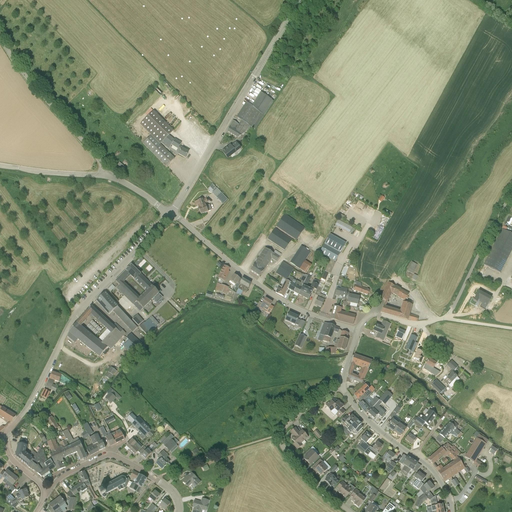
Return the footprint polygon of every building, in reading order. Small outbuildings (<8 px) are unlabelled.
[(246,102),(250,105),(248,109),(243,106),(237,117),(241,120),(242,120),(251,126),(255,129),(273,101),(261,93),(252,106),(246,102)] [(140,125),(151,136),(143,144),(166,167),(167,166),(174,159),(160,145),(161,143),(169,149),(171,145),(180,150),(178,154),(185,158),(188,152),(185,150),(185,149),(179,146),(181,143),(170,137),(168,136),(173,131),(174,131),(154,111),(140,125)] [(241,120),(239,124),(233,121),(227,131),(238,138),(242,135),(247,131),(251,126),(242,120),(241,120)] [(230,145),(222,151),(227,158),(230,156),(232,158),(237,154),(241,149),(236,142),(231,146),(230,145)] [(221,193),(217,188),(212,193),(216,197),(221,193)] [(221,193),(216,197),(221,202),(226,198),(221,193)] [(204,204),(207,202),(206,199),(202,200),(197,201),(200,207),(198,208),(201,215),(208,212),(207,212),(211,211),(209,205),(205,207),(204,204)] [(296,241),(305,228),(285,214),(276,227),(296,241)] [(339,219),(336,225),(350,233),(354,227),(339,219)] [(284,251),(292,240),(275,228),(267,239),(284,251)] [(511,249),(511,234),(502,229),(484,265),(500,273),(511,249)] [(345,243),(330,234),(324,244),(340,253),(345,243)] [(335,261),(340,253),(324,244),(319,253),(335,261)] [(312,264),(306,261),(311,251),(301,245),(291,264),(307,273),(312,264)] [(265,248),(254,264),(250,271),(259,277),(263,270),(264,271),(272,259),(276,262),(281,254),(272,248),(270,251),(265,248)] [(287,280),(294,268),(283,261),(276,274),(287,280)] [(413,274),(417,264),(412,262),(407,271),(413,274)] [(140,273),(131,265),(125,271),(130,276),(134,279),(140,273)] [(224,266),(218,278),(224,281),(227,275),(226,275),(229,268),(224,266)] [(124,282),(130,276),(125,271),(115,281),(120,285),(119,287),(117,288),(130,300),(132,302),(138,296),(124,282)] [(140,274),(140,273),(134,279),(145,290),(150,284),(141,274),(140,274)] [(291,278),(289,282),(291,282),(288,288),(292,290),(292,291),(293,292),(297,285),(302,287),(303,285),(307,275),(301,273),(300,275),(304,277),(302,281),(298,279),(297,281),(291,278)] [(228,288),(229,289),(234,293),(232,299),(231,299),(230,302),(232,302),(241,280),(240,279),(234,275),(229,282),(231,284),(229,287),(228,288)] [(302,287),(301,288),(301,290),(311,295),(313,290),(307,287),(311,277),(308,275),(308,276),(307,275),(303,285),(302,287)] [(241,295),(241,294),(242,292),(246,293),(248,289),(250,284),(242,279),(241,280),(232,302),(235,302),(238,294),(241,295)] [(291,282),(289,282),(286,280),(283,279),(282,281),(285,282),(283,286),(282,285),(281,287),(279,286),(278,288),(275,292),(279,294),(283,297),(287,288),(292,291),(292,290),(288,288),(291,282)] [(356,284),(356,285),(354,290),(360,292),(360,293),(368,295),(370,290),(362,287),(360,283),(355,281),(354,283),(356,284)] [(380,298),(386,302),(387,302),(391,293),(404,301),(409,294),(396,286),(396,287),(388,282),(380,298)] [(319,285),(316,290),(315,294),(318,296),(314,305),(321,308),(325,297),(326,296),(320,294),(322,288),(322,286),(323,287),(324,285),(321,283),(320,285),(319,285)] [(158,294),(159,293),(150,284),(145,290),(145,291),(139,297),(138,296),(132,302),(140,311),(153,299),(157,303),(163,298),(158,294)] [(228,293),(229,289),(228,288),(229,287),(221,284),(219,288),(216,287),(215,290),(226,295),(227,293),(228,293)] [(298,294),(301,290),(301,288),(302,287),(297,285),(293,292),(298,294)] [(346,296),(348,296),(349,296),(349,295),(349,293),(347,292),(348,290),(340,288),(340,290),(336,289),(335,295),(343,297),(342,299),(345,299),(346,296)] [(311,295),(301,290),(298,294),(308,300),(310,295),(311,295)] [(96,301),(102,307),(111,300),(105,293),(96,301)] [(478,294),(474,304),(477,306),(478,304),(480,305),(480,306),(487,309),(491,300),(484,297),(478,294)] [(359,297),(349,295),(349,296),(348,296),(347,302),(358,305),(359,297)] [(272,303),(265,298),(261,305),(259,308),(266,312),(269,314),(272,309),(269,307),(272,303)] [(109,314),(113,310),(117,307),(111,300),(102,307),(109,314)] [(417,321),(418,316),(410,314),(412,305),(413,302),(409,301),(408,304),(403,302),(399,312),(383,307),(380,313),(406,320),(417,321)] [(123,336),(120,333),(123,330),(115,323),(114,325),(113,326),(93,308),(94,307),(92,305),(82,316),(76,323),(75,324),(69,332),(68,332),(67,336),(75,343),(78,339),(82,343),(99,357),(107,348),(108,347),(110,350),(123,336)] [(118,306),(117,307),(113,310),(129,327),(128,328),(132,332),(137,328),(133,324),(131,320),(118,306)] [(331,316),(330,319),(332,319),(338,321),(340,312),(341,308),(334,306),(331,316)] [(298,326),(298,328),(302,329),(305,322),(301,320),(301,321),(298,319),(299,317),(288,312),(285,321),(295,325),(298,326)] [(340,312),(338,321),(353,325),(355,316),(340,312)] [(137,315),(132,319),(138,326),(143,321),(137,315)] [(159,324),(152,316),(149,319),(156,326),(159,324)] [(375,325),(373,331),(379,333),(378,335),(377,335),(376,338),(383,341),(390,324),(383,321),(380,327),(375,325)] [(139,327),(147,336),(152,331),(144,322),(139,327)] [(338,333),(340,328),(335,327),(329,324),(329,325),(325,323),(322,332),(325,333),(323,340),(330,342),(334,331),(338,333)] [(405,332),(398,329),(395,337),(402,340),(405,332)] [(348,333),(342,331),(338,344),(335,343),(334,348),(326,347),(326,349),(328,349),(328,354),(337,354),(337,349),(344,351),(348,340),(346,339),(348,333)] [(141,352),(142,350),(145,347),(130,333),(126,338),(141,352)] [(300,334),(295,345),(301,348),(306,337),(300,334)] [(417,338),(411,335),(406,347),(414,351),(417,344),(415,343),(417,338)] [(422,350),(417,349),(413,358),(418,359),(417,361),(421,362),(423,357),(420,355),(422,350)] [(355,365),(368,370),(369,366),(371,361),(354,355),(350,368),(354,369),(355,365)] [(431,372),(433,369),(436,363),(429,359),(425,364),(426,364),(424,367),(427,370),(431,372)] [(457,367),(451,361),(447,366),(453,372),(457,367)] [(105,376),(110,380),(117,371),(111,367),(105,376)] [(440,373),(433,369),(431,372),(427,370),(424,367),(423,369),(435,376),(440,373)] [(59,382),(64,384),(67,384),(68,382),(70,383),(73,386),(75,384),(66,378),(61,375),(52,372),(49,379),(47,383),(53,384),(54,381),(59,382)] [(352,384),(353,380),(361,383),(357,387),(360,390),(362,388),(363,387),(361,386),(363,384),(362,383),(366,375),(360,372),(358,377),(348,373),(347,377),(346,382),(352,384)] [(446,379),(451,383),(448,385),(451,388),(457,382),(454,380),(457,377),(453,372),(446,379)] [(445,389),(435,381),(430,386),(440,394),(445,389)] [(45,387),(50,389),(50,390),(55,392),(58,387),(53,384),(47,383),(45,387)] [(363,387),(362,388),(360,390),(357,392),(353,396),(360,404),(363,401),(371,392),(365,385),(363,387)] [(44,390),(41,397),(47,399),(49,394),(50,393),(44,390)] [(113,390),(111,393),(105,399),(110,404),(116,398),(118,400),(121,397),(113,390)] [(372,393),(371,392),(363,401),(360,404),(358,405),(366,414),(366,413),(378,399),(376,397),(369,405),(365,400),(372,393)] [(378,414),(382,417),(386,412),(379,406),(382,402),(380,400),(379,401),(378,399),(366,413),(366,414),(367,413),(374,419),(378,414)] [(341,409),(344,406),(338,401),(337,401),(333,400),(332,401),(331,400),(325,405),(330,412),(334,409),(338,412),(336,415),(339,418),(345,412),(341,409)] [(0,416),(9,422),(10,423),(16,416),(2,408),(0,411),(0,416)] [(417,418),(415,421),(422,426),(423,426),(425,423),(428,426),(436,415),(430,410),(424,418),(420,415),(417,418)] [(348,429),(351,427),(357,420),(351,415),(348,419),(345,416),(341,421),(346,425),(345,427),(348,429)] [(138,417),(137,419),(133,416),(129,421),(140,432),(137,434),(142,439),(147,434),(151,431),(138,417)] [(58,427),(51,417),(48,419),(54,430),(58,427)] [(399,424),(393,419),(387,426),(394,431),(399,424)] [(414,423),(415,421),(413,419),(411,422),(407,427),(409,429),(414,423)] [(357,420),(351,427),(348,429),(345,433),(348,435),(351,432),(353,434),(355,434),(356,434),(357,433),(358,433),(362,428),(360,425),(361,424),(357,420)] [(456,429),(458,426),(452,421),(450,423),(449,423),(446,427),(449,430),(450,429),(458,436),(460,433),(456,429)] [(406,428),(399,424),(394,431),(400,436),(406,428)] [(449,430),(446,427),(439,434),(445,438),(449,434),(454,436),(456,434),(458,436),(450,429),(449,430)] [(299,432),(295,428),(290,432),(294,437),(291,439),(295,443),(293,445),(297,449),(302,445),(300,443),(308,437),(302,430),(299,432)] [(31,442),(39,433),(35,429),(27,439),(31,442)] [(62,432),(62,433),(64,436),(66,439),(66,440),(67,439),(68,441),(69,443),(73,442),(73,441),(67,430),(62,432)] [(110,435),(115,444),(125,439),(120,430),(110,435)] [(318,439),(322,436),(316,430),(313,433),(318,439)] [(412,444),(416,439),(412,436),(414,434),(411,431),(405,439),(412,444)] [(366,433),(360,439),(363,441),(358,446),(359,447),(359,446),(365,451),(369,447),(366,444),(371,438),(366,433)] [(97,448),(98,451),(105,448),(102,441),(101,441),(99,438),(98,434),(90,438),(93,445),(93,446),(98,444),(99,446),(97,448)] [(115,444),(110,435),(106,437),(110,446),(115,444)] [(161,443),(168,437),(166,435),(159,441),(161,443)] [(63,449),(66,457),(71,455),(67,447),(66,448),(66,447),(68,446),(65,440),(66,439),(64,436),(61,438),(63,441),(60,442),(61,446),(62,446),(62,447),(63,447),(64,449),(63,449)] [(141,448),(137,443),(138,442),(137,441),(138,440),(134,437),(132,439),(126,446),(129,449),(128,450),(134,456),(136,454),(141,448)] [(19,459),(24,453),(26,446),(25,446),(26,442),(26,441),(25,441),(21,440),(20,439),(19,440),(20,440),(18,444),(15,456),(19,459)] [(78,439),(73,441),(73,442),(74,444),(75,444),(79,451),(77,452),(81,460),(87,458),(78,439)] [(170,439),(164,446),(169,451),(176,445),(175,445),(178,442),(175,439),(173,442),(170,439)] [(54,440),(50,442),(48,443),(49,445),(53,454),(59,451),(57,448),(54,440)] [(476,440),(465,457),(469,460),(481,443),(476,440)] [(136,454),(138,452),(145,460),(152,453),(160,445),(159,443),(157,445),(154,442),(151,445),(153,447),(149,451),(147,449),(144,445),(141,448),(136,454)] [(372,450),(369,447),(365,451),(364,453),(368,456),(370,452),(375,456),(378,452),(382,446),(377,442),(372,450)] [(74,444),(70,446),(71,446),(69,447),(68,446),(66,447),(66,448),(67,447),(71,455),(77,452),(79,451),(75,444),(74,444)] [(89,456),(98,451),(97,448),(99,446),(98,444),(93,446),(93,445),(92,445),(93,447),(87,450),(89,456)] [(428,460),(432,464),(443,455),(444,457),(446,456),(448,455),(453,460),(459,454),(450,445),(448,447),(446,445),(441,449),(428,460)] [(62,459),(66,457),(63,449),(64,449),(63,447),(62,447),(62,446),(61,446),(57,448),(59,451),(62,459)] [(496,455),(498,449),(492,447),(490,452),(496,455)] [(41,448),(36,454),(35,456),(27,466),(33,471),(34,470),(41,476),(41,477),(42,477),(49,472),(45,467),(47,466),(45,464),(47,462),(47,461),(44,454),(42,450),(41,450),(41,448)] [(310,449),(304,455),(306,457),(304,459),(310,465),(318,457),(310,449)] [(23,463),(27,466),(35,456),(36,454),(32,451),(28,456),(23,463)] [(51,455),(57,471),(65,468),(64,465),(62,466),(60,462),(63,461),(62,459),(59,451),(53,454),(51,455)] [(162,469),(169,462),(163,457),(166,454),(163,451),(157,457),(160,460),(156,464),(162,469)] [(383,459),(385,461),(387,460),(390,462),(394,456),(389,451),(383,459)] [(28,456),(24,453),(19,459),(23,463),(28,456)] [(404,466),(401,471),(400,472),(404,474),(403,475),(404,475),(406,473),(413,461),(403,455),(398,462),(404,466)] [(50,459),(47,461),(47,462),(45,464),(47,466),(45,467),(49,472),(55,467),(53,463),(50,459)] [(323,463),(320,459),(311,467),(317,473),(318,472),(320,475),(327,469),(322,464),(323,463)] [(464,468),(462,465),(458,459),(451,464),(455,469),(458,473),(464,468)] [(476,460),(474,463),(473,464),(479,468),(482,464),(476,460)] [(421,466),(413,461),(406,473),(404,475),(406,477),(407,475),(411,470),(415,473),(421,466)] [(396,465),(391,462),(387,468),(392,471),(396,465)] [(458,473),(455,469),(451,464),(445,468),(451,477),(458,473)] [(332,474),(338,468),(335,465),(329,471),(332,474)] [(445,468),(444,469),(438,473),(444,482),(451,477),(445,468)] [(5,483),(13,474),(7,470),(5,473),(3,471),(0,475),(0,479),(0,480),(3,477),(4,478),(5,479),(3,482),(5,483)] [(133,471),(130,476),(134,478),(129,488),(139,494),(147,479),(133,471)] [(88,480),(84,472),(78,474),(82,482),(82,483),(88,480)] [(200,482),(191,472),(182,481),(188,487),(193,481),(197,485),(200,482)] [(425,477),(420,473),(419,472),(414,478),(417,480),(413,485),(418,490),(423,484),(421,482),(425,477)] [(18,479),(13,474),(5,483),(10,487),(7,491),(11,494),(16,489),(12,486),(13,485),(18,479)] [(339,482),(337,480),(335,478),(331,474),(325,480),(329,485),(330,483),(334,487),(339,482)] [(124,477),(125,477),(121,477),(102,488),(102,489),(98,491),(101,496),(102,495),(103,497),(104,497),(106,497),(106,495),(106,494),(117,488),(119,491),(123,489),(127,487),(130,480),(127,475),(124,477)] [(87,486),(92,495),(95,500),(98,498),(95,496),(94,494),(88,480),(82,483),(82,482),(74,488),(78,493),(80,491),(82,493),(87,489),(85,487),(87,486)] [(350,484),(348,487),(342,482),(337,488),(340,490),(338,492),(345,498),(350,492),(352,493),(355,488),(350,484)] [(423,487),(421,489),(425,494),(428,492),(428,493),(434,488),(429,482),(423,487)] [(16,494),(15,495),(17,499),(15,499),(17,503),(29,497),(27,493),(28,493),(26,489),(16,494)] [(358,492),(355,489),(349,497),(353,500),(352,501),(355,503),(354,504),(358,507),(360,505),(365,499),(358,493),(358,492)] [(77,495),(76,494),(74,496),(70,491),(66,495),(70,498),(68,510),(75,511),(77,495)] [(154,502),(160,495),(154,491),(152,494),(149,497),(154,502)] [(10,494),(2,501),(12,507),(14,504),(17,503),(15,499),(10,494)] [(422,503),(428,498),(426,497),(424,494),(419,499),(415,506),(419,508),(422,503)] [(432,511),(430,511),(429,511),(431,511),(443,510),(442,504),(442,505),(437,506),(435,497),(436,496),(435,496),(429,501),(430,501),(431,507),(432,511)] [(61,509),(62,510),(63,511),(64,511),(66,510),(64,508),(67,506),(65,504),(65,503),(62,500),(60,497),(55,501),(61,510),(61,509)] [(165,510),(170,504),(164,499),(159,506),(165,510)] [(194,508),(192,511),(200,511),(202,507),(207,508),(209,501),(202,499),(201,502),(194,500),(192,507),(194,508)] [(57,511),(61,510),(55,501),(49,505),(50,507),(47,509),(49,511),(57,511)] [(391,511),(392,511),(395,508),(389,503),(382,511),(391,511)]
